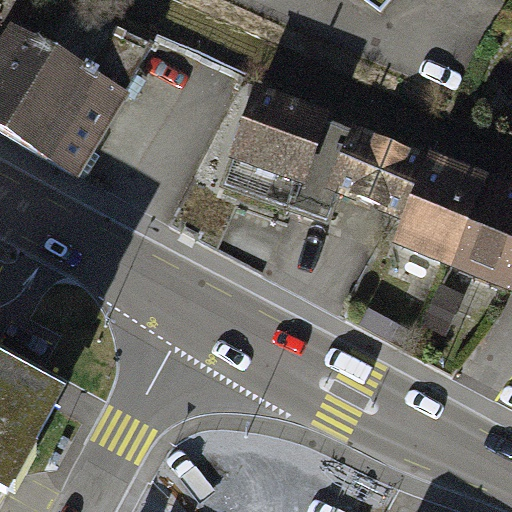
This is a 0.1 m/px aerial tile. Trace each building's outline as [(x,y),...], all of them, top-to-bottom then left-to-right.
[(0,0),(0,26),(11,0),(0,0)] [(138,108),(13,31),(0,52),(0,141),(85,194),(138,108)] [(341,133),(264,103),(238,172),(314,201),(341,133)] [(439,171),(358,138),(331,205),(412,238),(439,171)] [(464,288),(501,196),(439,171),(412,238),(402,262),(464,288)] [(511,200),(501,196),(464,288),(511,307),(511,200)] [(0,403),(18,368),(0,357),(0,403)] [(37,511),(94,407),(18,368),(0,403),(0,511),(7,511),(9,509),(14,511),(37,511)]
